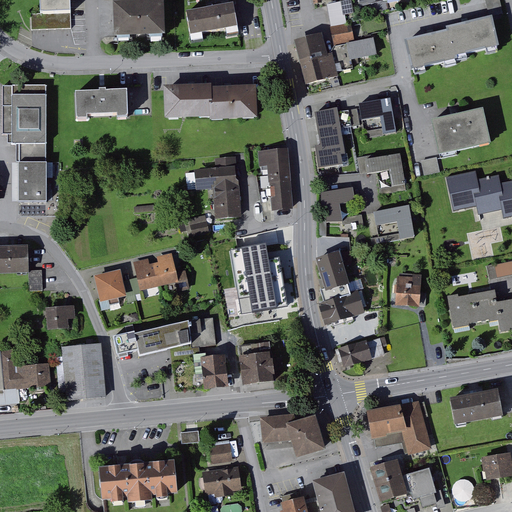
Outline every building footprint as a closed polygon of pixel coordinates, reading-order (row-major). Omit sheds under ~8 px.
[(41,0),(43,16),(73,14),(72,0),(41,0)] [(499,0),(486,0),(491,18),(503,15),(499,0)] [(349,1),(332,5),(343,62),(377,55),(373,36),(357,39),(349,1)] [(165,3),(117,5),(119,41),(167,38),(165,3)] [(237,6),(190,13),(194,38),(241,30),(237,6)] [(501,48),(494,19),(448,30),(449,32),(407,42),(414,72),(469,59),(469,56),(501,48)] [(323,37),(297,43),(308,89),(341,81),(335,57),(328,59),(323,37)] [(261,87),(167,88),(168,118),(261,117),(261,87)] [(103,93),(75,94),(76,121),(87,120),(87,117),(117,116),(117,119),(128,119),(127,92),(103,93)] [(44,201),(43,95),(6,95),(7,141),(15,141),(16,162),(12,162),(13,201),(44,201)] [(392,98),(361,105),(365,121),(381,118),(384,131),(398,128),(392,98)] [(338,110),(318,114),(324,147),(315,149),(319,171),(348,167),(338,110)] [(484,112),(435,124),(443,156),(492,144),(484,112)] [(292,208),(286,151),(260,153),(261,171),(269,170),(273,210),(292,208)] [(403,154),(373,161),(377,178),(393,174),(396,187),(410,184),(403,154)] [(425,176),(441,173),(438,157),(422,161),(425,176)] [(244,213),(238,167),(197,173),(199,190),(217,188),(221,216),(244,213)] [(475,171),(449,178),(456,207),(482,201),(485,212),(503,208),(506,217),(511,215),(511,183),(502,185),(500,175),(478,180),(475,171)] [(195,173),(187,173),(188,190),(196,189),(195,173)] [(352,189),(324,194),(330,225),(344,222),(341,206),(355,203),(352,189)] [(412,209),(381,212),(383,229),(400,227),(401,240),(415,239),(412,209)] [(210,232),(204,215),(189,220),(194,237),(210,232)] [(266,245),(230,252),(241,315),(287,307),(278,258),(269,260),(268,256),(266,245)] [(29,247),(0,248),(0,276),(30,275),(29,247)] [(338,254),(318,260),(328,289),(320,292),(324,302),(320,304),(326,325),(364,313),(358,292),(351,294),(338,254)] [(175,259),(139,264),(143,289),(178,284),(175,259)] [(511,262),(501,264),(503,278),(511,276),(511,262)] [(120,274),(98,278),(103,306),(125,302),(120,274)] [(188,289),(187,274),(179,275),(180,289),(188,289)] [(423,281),(398,280),(397,305),(422,306),(423,281)] [(498,291),(451,301),(459,334),(503,324),(506,336),(511,334),(511,300),(501,303),(498,291)] [(75,308),(49,310),(50,332),(76,330),(75,308)] [(189,325),(120,338),(125,362),(193,348),(215,347),(214,323),(189,325)] [(367,341),(338,349),(343,370),(373,362),(367,341)] [(101,347),(64,350),(69,402),(106,398),(101,347)] [(21,350),(0,352),(0,407),(30,404),(28,390),(58,387),(56,365),(23,368),(21,350)] [(274,356),(244,359),(247,384),(277,380),(274,356)] [(228,357),(204,361),(208,390),(232,387),(228,357)] [(501,389),(454,396),(458,423),(506,416),(501,389)] [(423,397),(371,411),(379,443),(407,435),(411,450),(435,444),(423,397)] [(291,412),(264,416),(267,443),(295,439),(297,454),(324,450),(320,416),(293,420),(291,412)] [(183,444),(200,441),(198,429),(181,432),(183,444)] [(238,440),(212,444),(214,462),(241,460),(238,440)] [(511,457),(511,451),(484,456),(489,479),(511,473),(511,457)] [(399,456),(372,465),(384,502),(411,493),(399,456)] [(179,491),(176,457),(102,465),(106,499),(179,491)] [(444,504),(442,487),(435,488),(432,465),(409,469),(413,496),(421,495),(423,507),(444,504)] [(244,487),(242,468),(218,471),(220,489),(244,487)] [(357,511),(346,470),(315,478),(324,511),(357,511)] [(312,511),(308,494),(283,501),(285,511),(312,511)]
